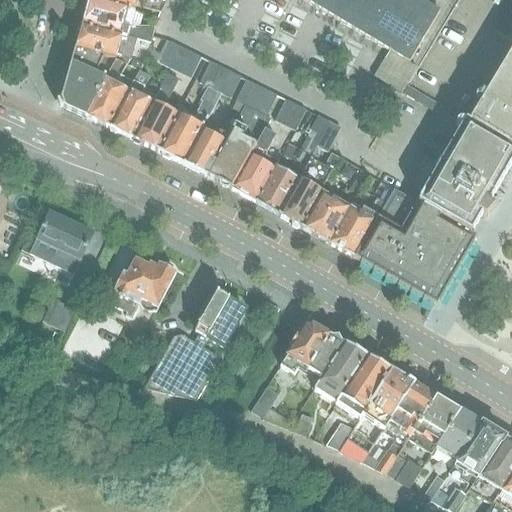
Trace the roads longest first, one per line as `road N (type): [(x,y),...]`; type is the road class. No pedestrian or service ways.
road 1 (secondary): [(429,346),(179,209),(0,134)]
road 2 (residential): [(429,346),(511,206)]
